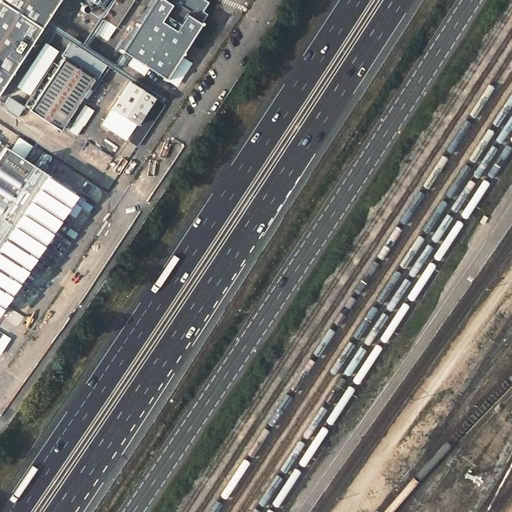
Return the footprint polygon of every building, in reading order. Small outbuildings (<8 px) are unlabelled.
[(0,0),(0,78),(51,0),(0,0)] [(115,0),(104,19),(116,27),(117,27),(134,0),(133,0),(115,0)] [(157,0),(124,51),(169,79),(205,23),(203,22),(207,14),(204,11),(209,3),(204,0),(157,0)] [(116,27),(104,19),(100,25),(112,33),(116,27)] [(42,44),(13,90),(27,98),(56,54),(42,44)] [(104,69),(67,45),(59,58),(62,60),(27,111),(58,132),(91,79),(94,81),(104,69)] [(132,83),(103,124),(125,139),(153,98),(132,83)] [(6,148),(0,156),(0,302),(73,191),(6,148)] [(0,331),(0,347),(4,350),(11,339),(0,331)]
